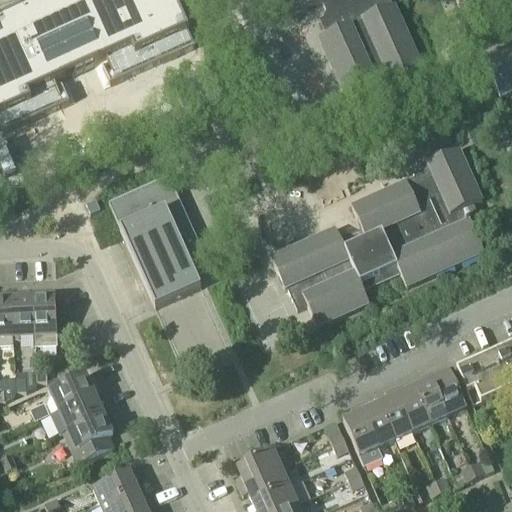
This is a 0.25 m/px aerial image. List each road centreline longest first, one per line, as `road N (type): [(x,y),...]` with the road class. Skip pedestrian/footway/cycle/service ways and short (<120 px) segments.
road 1 (residential): [(172,454),(313,392),(333,398),(441,350),(442,331),(511,300)]
road 2 (residential): [(0,249),(80,250),(172,454)]
